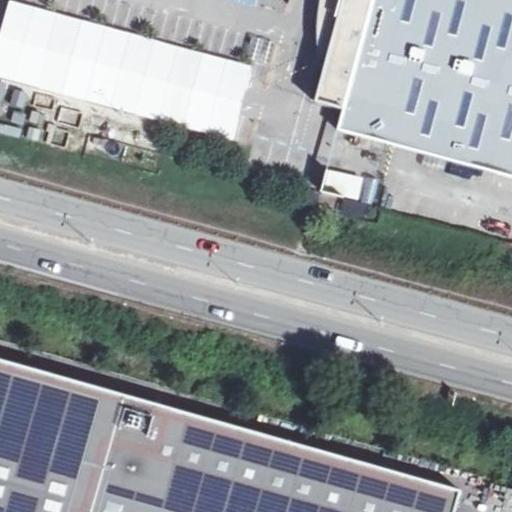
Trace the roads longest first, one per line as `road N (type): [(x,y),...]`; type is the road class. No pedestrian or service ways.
road 1 (secondary): [(511,344),(0,203)]
road 2 (secondary): [(0,249),(511,390)]
